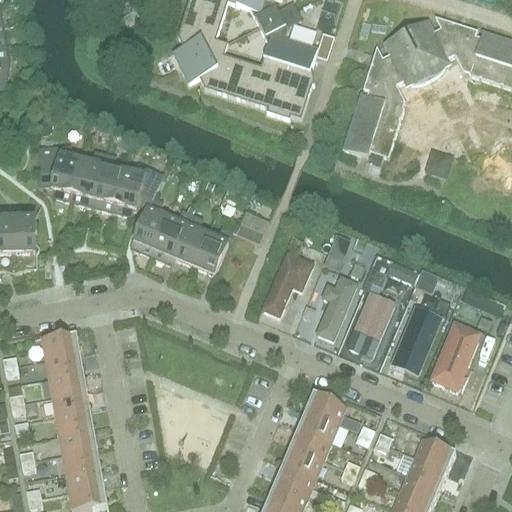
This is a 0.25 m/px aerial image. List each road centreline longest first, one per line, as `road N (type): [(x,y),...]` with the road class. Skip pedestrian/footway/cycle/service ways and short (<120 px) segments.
road 1 (residential): [(497,444),(294,358)]
road 2 (residential): [(136,511),(97,296)]
road 3 (residential): [(294,358),(128,289),(97,296)]
road 4 (residential): [(227,511),(294,358)]
